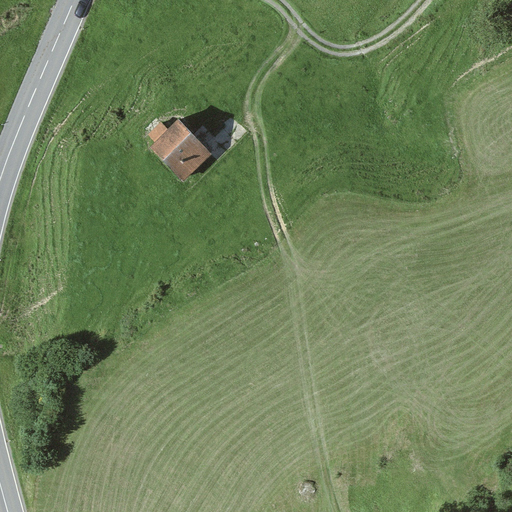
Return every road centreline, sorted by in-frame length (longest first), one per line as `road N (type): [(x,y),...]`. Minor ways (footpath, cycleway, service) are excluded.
road 1 (track): [(270,0),(323,45),(348,55),(380,45),(433,0)]
road 2 (tertiary): [(0,180),(75,0)]
